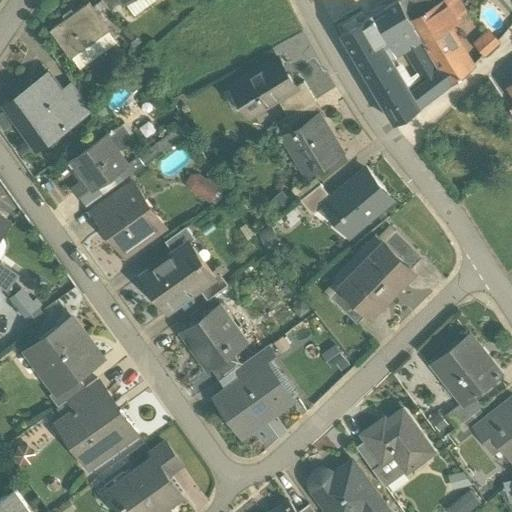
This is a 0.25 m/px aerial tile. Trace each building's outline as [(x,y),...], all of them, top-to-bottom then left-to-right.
[(124,5),(119,0),(97,0),(101,6),(109,16),(124,5)] [(441,0),(425,0),(412,8),(418,20),(445,5),(441,0)] [(399,4),(365,23),(380,48),(414,29),(411,24),(399,4)] [(418,20),(411,24),(414,29),(426,48),(450,38),(446,31),(458,25),(445,5),(418,20)] [(109,16),(101,6),(92,12),(106,32),(116,26),(109,16)] [(88,7),(49,35),(70,63),(109,35),(92,12),(88,7)] [(357,11),(333,24),(340,36),(365,23),(357,11)] [(380,48),(365,23),(340,36),(370,85),(394,71),(380,48)] [(490,32),(475,45),(487,58),(502,44),(490,32)] [(472,73),(450,38),(426,48),(439,71),(450,89),(472,73)] [(278,62),(232,90),(250,120),(282,101),(296,92),(295,90),(278,62)] [(431,62),(416,72),(423,83),(437,72),(431,62)] [(394,71),(370,85),(395,127),(419,110),(401,82),(394,71)] [(423,83),(423,84),(434,100),(450,89),(439,71),(437,72),(423,83)] [(416,72),(401,82),(419,110),(434,100),(423,84),(423,83),(416,72)] [(61,98),(48,79),(5,110),(33,151),(77,120),(61,98)] [(296,92),(282,101),(293,119),(316,106),(304,85),(295,90),(296,92)] [(89,111),(73,89),(61,98),(77,120),(89,111)] [(316,106),(293,119),(300,130),(318,118),(320,121),(324,119),(316,106)] [(300,130),(283,140),(292,154),(298,151),(312,173),(341,156),(320,121),(318,118),(300,130)] [(126,170),(105,141),(72,165),(93,194),(118,177),(126,170)] [(126,170),(118,177),(124,186),(143,172),(136,163),(126,170)] [(331,201),(322,208),(323,209),(336,225),(342,219),(354,234),(391,203),(365,173),(331,201)] [(132,187),(111,202),(122,218),(137,207),(138,208),(145,204),(132,187)] [(321,188),(300,204),(311,219),(323,209),(322,208),(331,201),(321,188)] [(122,218),(106,230),(127,259),(158,236),(138,208),(137,207),(122,218)] [(185,231),(164,246),(173,257),(185,248),(186,249),(194,243),(185,231)] [(422,259),(395,232),(384,244),(411,270),(422,259)] [(384,244),(362,266),(392,295),(413,273),(411,270),(384,244)] [(173,257),(141,280),(167,316),(199,293),(211,284),(210,283),(200,269),(201,268),(200,266),(198,267),(186,249),(185,248),(173,257)] [(392,295),(362,266),(341,288),(368,314),(371,317),(392,295)] [(18,280),(0,267),(0,293),(5,297),(18,280)] [(218,277),(210,283),(211,284),(199,293),(207,304),(227,289),(218,277)] [(368,314),(341,288),(329,300),(356,326),(368,314)] [(26,324),(42,313),(26,290),(10,300),(26,324)] [(220,309),(184,335),(196,353),(195,354),(207,372),(209,371),(231,355),(227,349),(240,339),(220,309)] [(71,322),(24,355),(52,394),(56,392),(57,394),(75,380),(98,364),(81,342),(84,340),(71,322)] [(500,379),(469,339),(433,367),(452,391),(456,387),(468,402),(460,407),(462,409),(474,400),(500,379)] [(240,368),(234,373),(241,382),(264,366),(265,367),(275,359),(268,349),(240,368)] [(231,355),(209,371),(218,384),(234,373),(240,368),(231,355)] [(265,367),(264,366),(241,382),(215,401),(226,416),(225,416),(242,439),(287,407),(272,386),(276,382),(265,367)] [(75,380),(57,394),(56,392),(52,394),(47,398),(57,411),(67,404),(84,392),(75,380)] [(84,392),(67,404),(74,413),(104,392),(97,383),(84,392)] [(136,438),(104,392),(74,413),(63,421),(75,438),(69,442),(89,471),(136,438)] [(460,407),(446,419),(455,431),(482,410),(474,400),(462,409),(460,407)] [(511,403),(475,431),(492,454),(503,446),(511,458),(511,403)] [(433,456),(402,413),(380,429),(378,426),(362,438),(366,443),(382,466),(394,458),(406,475),(433,456)] [(382,466),(366,443),(356,450),(372,473),(382,466)] [(181,470),(164,446),(148,458),(152,463),(153,462),(166,481),(181,470)] [(152,463),(126,481),(130,487),(116,497),(122,506),(116,510),(117,511),(164,511),(180,501),(166,481),(153,462),(152,463)] [(311,487),(312,491),(326,511),(385,511),(352,464),(332,478),(329,475),(325,474),(320,474),(316,475),(313,478),(311,482),(311,487)] [(451,511),(473,511),(484,504),(473,490),(449,510),(451,511)] [(14,493),(0,503),(0,511),(24,511),(26,511),(14,493)]
